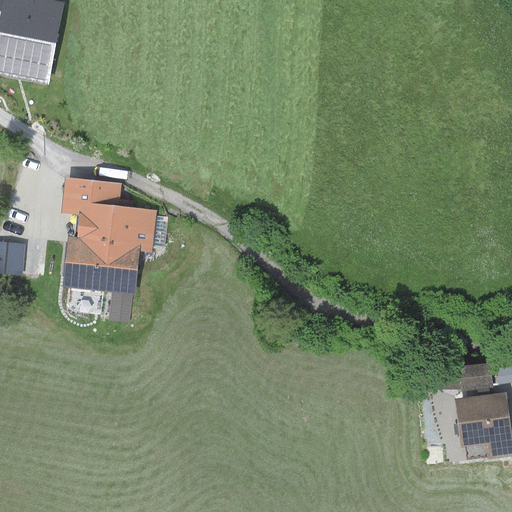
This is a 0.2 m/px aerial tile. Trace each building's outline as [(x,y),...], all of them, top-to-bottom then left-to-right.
[(61,3),(42,0),(0,0),(0,75),(47,84),(61,3)] [(121,183),(63,176),(59,213),(76,215),(73,240),(139,249),(149,250),(154,211),(132,208),(133,201),(119,199),(121,183)] [(139,249),(73,240),(66,239),(61,287),(134,295),(139,249)] [(458,368),(432,367),(430,389),(461,390),(492,385),(488,364),(458,368)] [(511,438),(506,393),(453,400),(460,446),(485,443),(487,460),(511,456),(511,438)]
